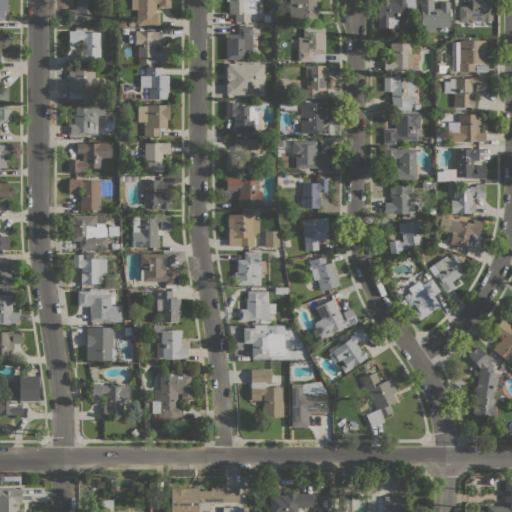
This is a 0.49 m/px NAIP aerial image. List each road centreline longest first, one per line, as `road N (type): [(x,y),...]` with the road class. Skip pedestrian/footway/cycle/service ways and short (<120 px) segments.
road 1 (residential): [(445,511),(436,393),(372,291),(357,235),(348,0)]
road 2 (residential): [(61,511),(59,386),(38,240),(35,0)]
road 3 (tertiary): [(511,455),(0,457)]
road 4 (residential): [(222,454),(221,389),(197,236),(197,0)]
road 5 (residential): [(416,356),(478,302),(500,263),(511,207)]
